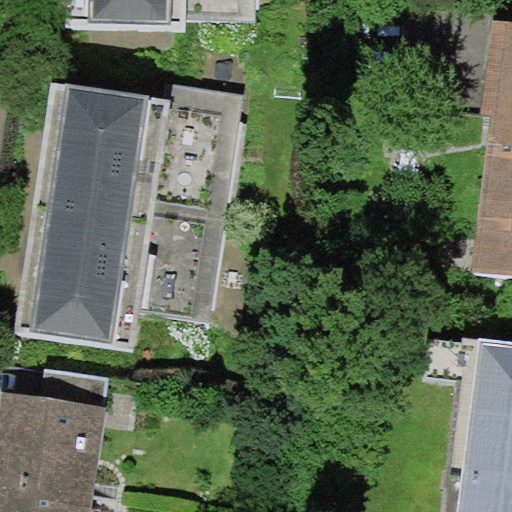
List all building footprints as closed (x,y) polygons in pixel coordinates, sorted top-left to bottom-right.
[(65,0),(65,28),(185,31),(185,21),(255,22),(255,0),(65,0)] [(511,29),(505,29),(474,274),(511,278),(511,29)] [(162,104),(51,88),(31,221),(14,334),(133,352),(138,313),(209,324),(243,96),(165,84),(162,104)] [(511,511),(511,348),(462,342),(441,511),(511,511)] [(0,482),(73,493),(85,410),(103,412),(108,380),(45,370),(40,401),(6,396),(3,422),(0,421),(0,482)] [(70,511),(73,493),(0,482),(0,511),(70,511)]
